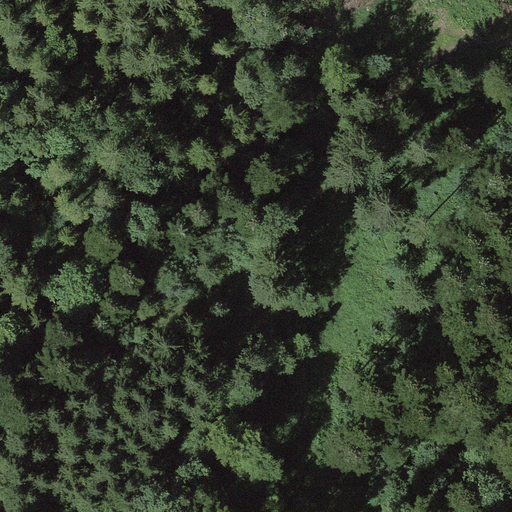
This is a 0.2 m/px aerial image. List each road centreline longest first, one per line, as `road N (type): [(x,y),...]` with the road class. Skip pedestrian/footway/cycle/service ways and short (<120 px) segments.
road 1 (track): [(511,37),(426,57),(359,113),(270,226),(229,294),(60,311),(7,298)]
road 2 (track): [(277,218),(234,408),(169,511)]
